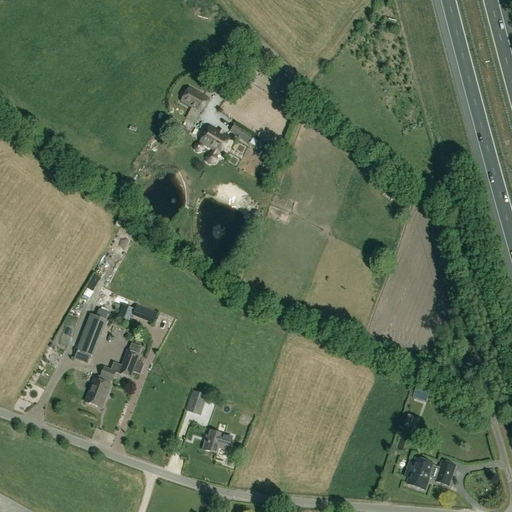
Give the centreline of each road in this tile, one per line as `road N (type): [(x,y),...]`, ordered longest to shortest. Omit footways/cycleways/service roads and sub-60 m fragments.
road 1 (unclassified): [(416,511),(208,489),(0,412)]
road 2 (motorway): [(444,0),(511,254)]
